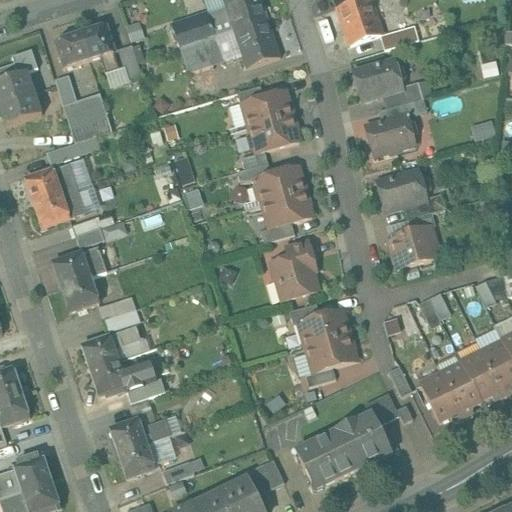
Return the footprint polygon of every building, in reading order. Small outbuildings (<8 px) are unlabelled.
[(259,0),(223,0),(227,10),(235,33),(267,23),(259,0)] [(333,0),(337,11),(338,10),(369,0),(368,0),(333,0)] [(369,0),(338,10),(350,48),(381,37),(377,22),(381,21),(376,7),(372,8),(369,0)] [(209,19),(196,23),(202,45),(216,40),(209,19)] [(132,43),(145,39),(140,23),(127,27),(132,43)] [(235,33),(216,40),(225,63),(242,57),(247,71),(280,60),(267,23),(235,33)] [(106,28),(81,36),(90,63),(101,60),(106,76),(120,72),(106,28)] [(410,33),(403,36),(406,47),(414,45),(410,33)] [(81,36),(56,44),(65,71),(90,63),(81,36)] [(403,36),(382,42),(386,54),(406,47),(403,36)] [(216,40),(202,45),(211,68),(211,69),(225,64),(225,63),(216,40)] [(202,45),(180,52),(188,76),(211,68),(202,45)] [(132,49),(119,53),(128,82),(141,77),(132,49)] [(395,64),(354,76),(362,103),(382,98),(403,92),(402,90),(401,87),(403,86),(406,81),(403,71),(398,68),(396,69),(395,64)] [(15,66),(0,70),(0,83),(19,78),(15,66)] [(0,83),(0,107),(0,108),(32,97),(24,76),(19,78),(0,83)] [(69,79),(55,83),(63,108),(77,104),(69,79)] [(403,92),(382,98),(386,113),(402,108),(423,102),(418,86),(402,90),(403,92)] [(261,89),(238,96),(241,107),(243,107),(264,101),(261,89)] [(264,101),(243,107),(250,132),(292,120),(285,95),(264,101)] [(32,97),(0,108),(8,129),(39,119),(32,97)] [(77,104),(63,108),(71,133),(108,121),(101,97),(77,104)] [(386,113),(379,115),(382,126),(405,119),(402,108),(386,113)] [(382,126),(366,131),(374,158),(387,155),(391,158),(397,156),(399,151),(414,147),(413,142),(415,142),(417,136),(415,126),(409,123),(408,124),(406,119),(405,119),(382,126)] [(292,120),(250,132),(251,135),(249,138),(253,151),(256,153),(257,157),(265,155),(299,145),(292,120)] [(108,121),(71,133),(76,147),(96,140),(113,134),(108,121)] [(477,141),(496,135),(492,122),(473,128),(477,141)] [(96,140),(76,147),(80,158),(100,151),(96,140)] [(76,147),(48,156),(51,168),(80,158),(76,147)] [(257,157),(242,161),(245,173),(268,166),(265,155),(257,157)] [(182,185),(193,182),(188,159),(178,161),(182,185)] [(245,173),(237,175),(241,187),(256,182),(271,177),(268,166),(245,173)] [(54,173),(26,183),(34,207),(77,192),(69,168),(54,173)] [(271,177),(256,182),(257,187),(255,190),(259,202),(262,204),(263,207),(305,195),(298,170),(271,177)] [(418,174),(377,186),(385,214),(404,208),(426,202),(426,201),(425,197),(426,197),(429,191),(427,182),(421,179),(419,179),(418,174)] [(233,204),(246,205),(247,190),(233,189),(233,204)] [(77,192),(34,207),(42,232),(86,217),(77,192)] [(305,195),(263,207),(270,232),(292,226),(312,220),(305,195)] [(441,197),(426,201),(426,202),(404,208),(409,223),(432,217),(446,213),(441,197)] [(99,231),(101,231),(114,226),(111,216),(95,221),(99,231)] [(432,217),(409,223),(412,235),(428,230),(435,228),(432,217)] [(99,231),(95,221),(73,229),(76,239),(99,231)] [(292,226),(270,232),(261,234),(264,247),(295,238),(292,226)] [(412,235),(390,241),(399,272),(437,261),(428,230),(412,235)] [(99,231),(76,239),(80,252),(105,243),(101,231),(99,231)] [(309,246),(287,253),(289,261),(290,264),(312,258),(309,246)] [(98,251),(82,257),(54,266),(62,290),(90,281),(107,276),(98,251)] [(312,258),(290,264),(289,261),(273,266),(273,268),(271,272),(274,284),(279,286),(284,304),(317,294),(311,274),(316,273),(312,258)] [(99,305),(90,281),(62,290),(70,315),(99,305)] [(486,284),(475,289),(486,311),(497,305),(486,284)] [(451,318),(441,296),(430,302),(440,323),(451,318)] [(131,299),(122,303),(126,315),(136,312),(131,299)] [(430,302),(419,307),(430,329),(440,323),(430,302)] [(122,303),(99,310),(104,323),(124,316),(126,315),(122,303)] [(317,307),(289,315),(293,328),(299,326),(320,320),(317,307)] [(126,315),(124,316),(128,329),(140,325),(136,312),(126,315)] [(320,320),(299,326),(306,351),(349,339),(342,314),(320,320)] [(124,316),(104,323),(108,335),(128,329),(124,316)] [(398,320),(385,323),(388,337),(401,334),(398,320)] [(110,339),(82,349),(90,374),(119,364),(116,353),(141,344),(137,331),(111,340),(110,339)] [(349,339),(306,351),(314,376),(314,377),(333,371),(356,364),(349,339)] [(511,339),(502,345),(503,346),(511,363),(511,339)] [(511,363),(503,346),(483,356),(504,399),(511,394),(511,390),(511,389),(511,388),(511,363)] [(119,364),(123,376),(157,364),(153,353),(119,364)] [(504,399),(483,356),(462,366),(462,368),(480,404),(491,399),(494,404),(504,399)] [(157,364),(123,376),(119,364),(90,374),(99,398),(126,389),(127,393),(150,385),(154,384),(154,383),(169,379),(163,362),(157,364)] [(462,368),(442,378),(463,420),(473,416),(470,411),(481,405),(480,404),(462,368)] [(412,395),(400,370),(389,375),(402,400),(412,395)] [(333,371),(314,377),(314,376),(306,379),(309,390),(336,382),(333,371)] [(14,372),(0,376),(0,403),(22,396),(14,372)] [(442,378),(420,388),(439,426),(450,420),(453,425),(463,420),(442,378)] [(150,385),(127,393),(132,407),(155,399),(150,385)] [(22,396),(0,403),(0,431),(2,431),(31,421),(23,396),(22,396)] [(388,396),(365,408),(371,419),(372,418),(378,429),(399,418),(397,413),(388,396)] [(406,409),(397,413),(399,418),(403,426),(413,422),(406,409)] [(371,419),(297,455),(315,493),(391,456),(378,429),(372,418),(371,419)] [(139,423),(110,433),(119,457),(147,448),(172,439),(171,437),(166,439),(162,426),(167,425),(166,422),(141,431),(139,423)] [(147,448),(119,457),(127,482),(155,472),(147,448)] [(38,459),(17,465),(18,467),(13,469),(22,495),(52,485),(43,459),(38,460),(38,459)] [(274,464),(251,474),(262,497),(285,486),(274,464)] [(189,465),(162,475),(167,487),(194,477),(189,465)] [(264,511),(249,481),(193,507),(195,511),(264,511)] [(22,495),(0,502),(0,506),(2,511),(60,511),(52,485),(22,495)]
